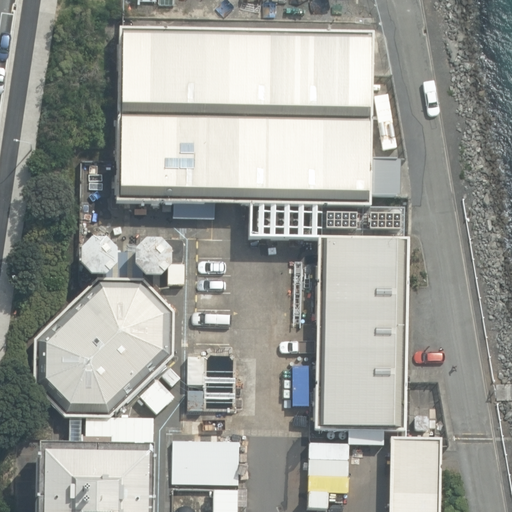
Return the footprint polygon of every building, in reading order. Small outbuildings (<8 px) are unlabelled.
[(179,8),(178,0),(113,0),(113,2),(112,5),(111,7),(120,6),(129,5),(138,5),(146,5),(155,6),(164,6),(172,7),(179,8)] [(399,197),(399,160),(371,160),(373,34),(119,30),(116,203),(173,205),(173,219),(214,220),(215,205),(372,208),(372,197),(399,197)] [(313,431),(405,433),(406,378),(408,239),(317,238),(313,431)] [(112,248),(105,240),(91,239),(81,250),(80,266),(90,277),(98,276),(98,280),(96,280),(33,341),(33,387),(65,419),(68,419),(68,449),(37,449),(35,511),(150,511),(151,453),(153,453),(153,420),(111,420),(173,358),(174,312),(144,281),(142,281),(142,275),(145,277),(160,278),(169,268),(169,252),(158,241),(144,242),(138,248),(138,241),(112,240),(112,248)] [(187,384),(203,384),(203,355),(187,355),(187,384)] [(172,387),(180,380),(169,369),(162,377),(172,387)] [(156,415),(174,398),(156,380),(135,401),(141,407),(144,404),(156,415)] [(428,431),(428,418),(414,418),(413,431),(428,431)] [(439,511),(441,444),(441,439),(390,439),(388,511),(439,511)] [(239,511),(239,441),(170,441),(170,487),(208,487),(207,511),(239,511)]
